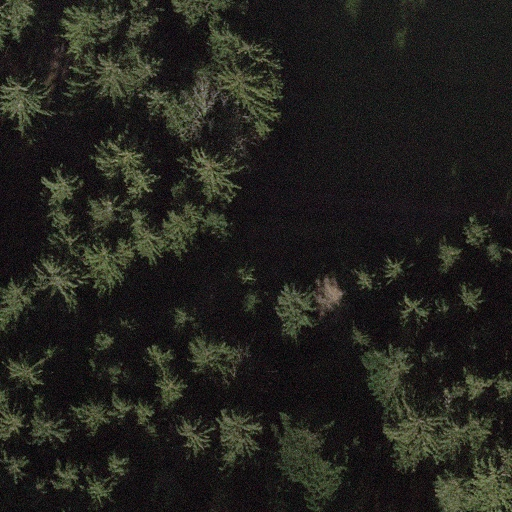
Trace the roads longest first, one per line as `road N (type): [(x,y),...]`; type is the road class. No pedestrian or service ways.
road 1 (track): [(451,223),(198,191),(107,159),(54,117),(33,24)]
road 2 (track): [(0,386),(216,284),(370,252),(451,223)]
